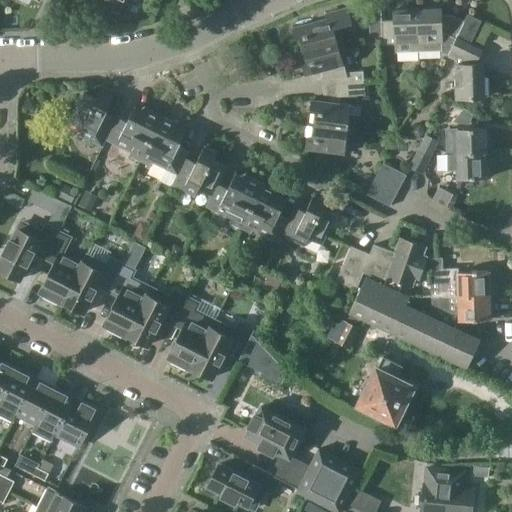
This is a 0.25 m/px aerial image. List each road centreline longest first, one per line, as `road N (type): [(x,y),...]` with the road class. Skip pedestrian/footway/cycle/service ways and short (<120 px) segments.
road 1 (residential): [(149,511),(197,416),(0,317)]
road 2 (unclassified): [(0,70),(136,58),(188,39)]
road 3 (residential): [(362,198),(220,123),(210,96)]
road 4 (residential): [(511,234),(388,211)]
